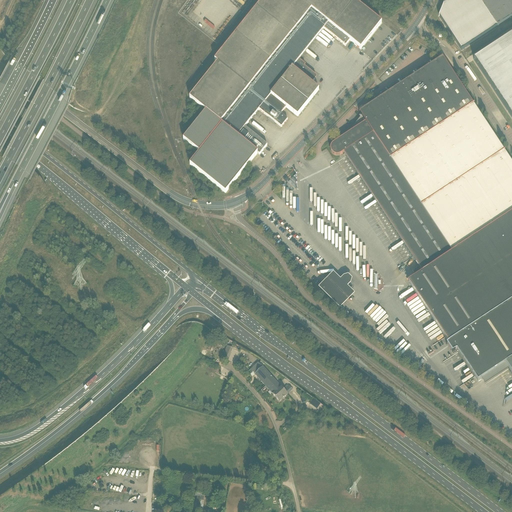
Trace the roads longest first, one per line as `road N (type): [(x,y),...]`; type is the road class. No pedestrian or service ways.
road 1 (secondary): [(500,511),(198,280)]
road 2 (unclassified): [(511,447),(305,297),(234,203)]
road 3 (secondary): [(225,319),(482,511)]
road 4 (tertiary): [(0,65),(170,194),(198,205),(234,203)]
road 5 (secondary): [(198,280),(0,120)]
road 6 (tertiary): [(234,203),(264,183),(413,27)]
road 7 (motorway): [(0,472),(88,406),(174,320)]
road 8 (secondary): [(0,134),(170,274)]
road 9 (motorway): [(166,308),(62,408),(0,442)]
road 10 (motorway): [(0,176),(89,0)]
road 11 (motorway): [(21,167),(105,0)]
road 12 (unclassified): [(292,485),(152,470),(148,511)]
road 13 (unclassified): [(511,148),(449,53),(413,27)]
road 14 (motorway): [(70,0),(0,137)]
road 15 (residential): [(292,485),(269,413),(220,363)]
